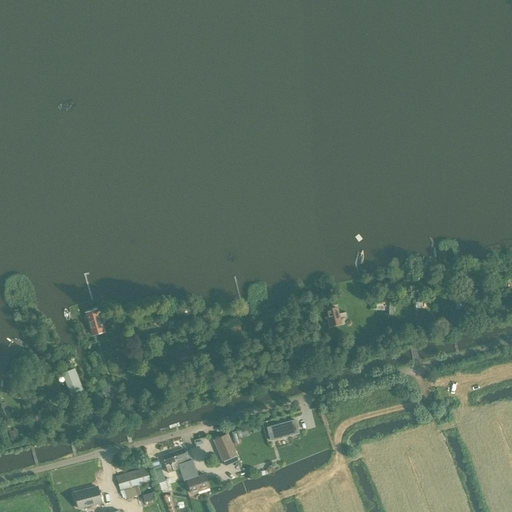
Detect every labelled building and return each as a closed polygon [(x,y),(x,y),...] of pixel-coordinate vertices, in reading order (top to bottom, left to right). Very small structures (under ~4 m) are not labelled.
[(336,324),(340,323),(336,308),(327,310),(330,325),(331,326),(336,324)] [(86,313),(92,335),(103,332),(96,310),(86,313)] [(229,337),(247,333),(245,324),(227,328),(229,337)] [(207,357),(210,367),(221,365),(219,355),(207,357)] [(179,361),(181,368),(199,364),(197,356),(179,361)] [(62,374),(71,396),(83,392),(74,369),(62,374)] [(109,386),(101,389),(105,399),(113,397),(109,386)] [(295,420),(267,427),(270,440),(298,432),(295,420)] [(238,438),(249,436),(248,428),(236,431),(238,438)] [(9,431),(11,440),(18,438),(16,430),(9,431)] [(227,435),(214,440),(223,461),(236,456),(227,435)] [(184,449),(173,453),(179,469),(183,481),(194,477),(190,465),(189,465),(188,462),(192,460),(189,451),(185,452),(184,449)] [(168,473),(179,469),(173,453),(162,456),(168,473)] [(158,460),(151,463),(158,484),(165,481),(158,460)] [(147,468),(116,477),(120,492),(151,483),(147,468)] [(191,493),(209,487),(205,475),(186,481),(191,493)] [(97,487),(74,493),(79,510),(102,504),(97,487)] [(144,503),(154,500),(152,493),(142,496),(144,503)]
